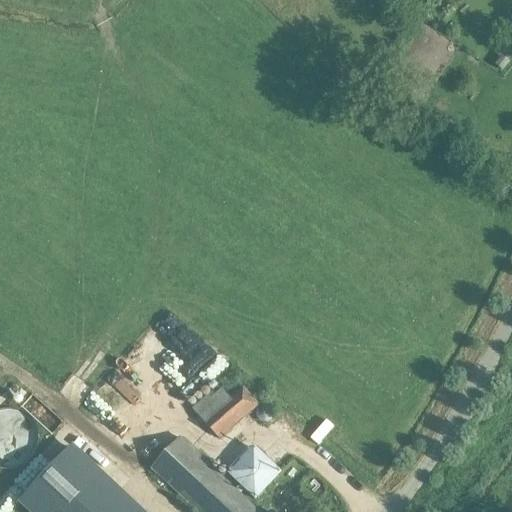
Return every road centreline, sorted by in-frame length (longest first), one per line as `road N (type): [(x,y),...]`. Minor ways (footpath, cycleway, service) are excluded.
road 1 (unclassified): [(388,511),(439,445),(511,315)]
road 2 (track): [(0,358),(116,446)]
